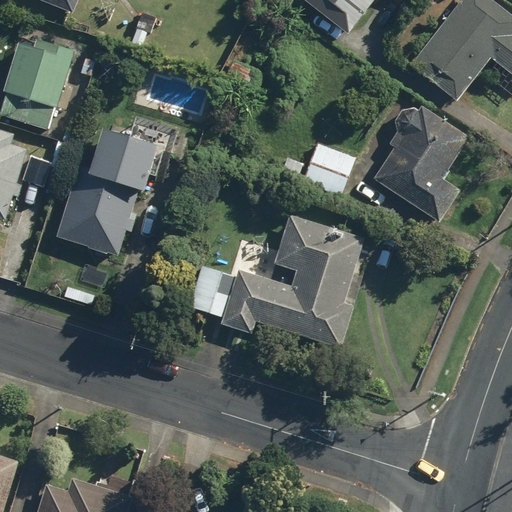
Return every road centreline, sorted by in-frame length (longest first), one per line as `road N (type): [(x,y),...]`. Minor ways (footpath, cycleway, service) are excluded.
road 1 (residential): [(0,339),(458,486)]
road 2 (residential): [(511,326),(458,486)]
